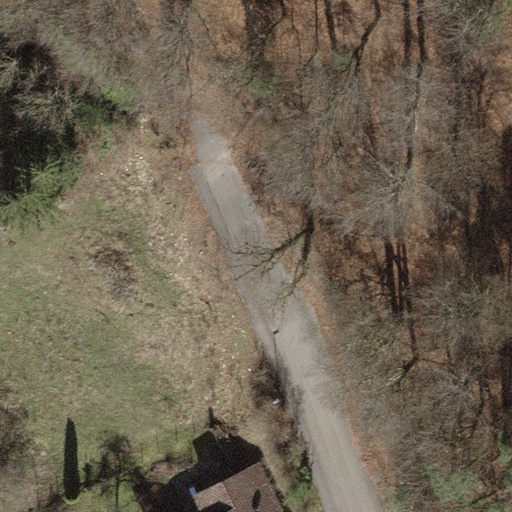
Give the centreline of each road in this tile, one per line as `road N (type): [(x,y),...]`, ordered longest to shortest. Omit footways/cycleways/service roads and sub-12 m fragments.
road 1 (track): [(94,0),(210,100),(511,330)]
road 2 (residential): [(210,100),(286,310),(339,422),(366,511)]
